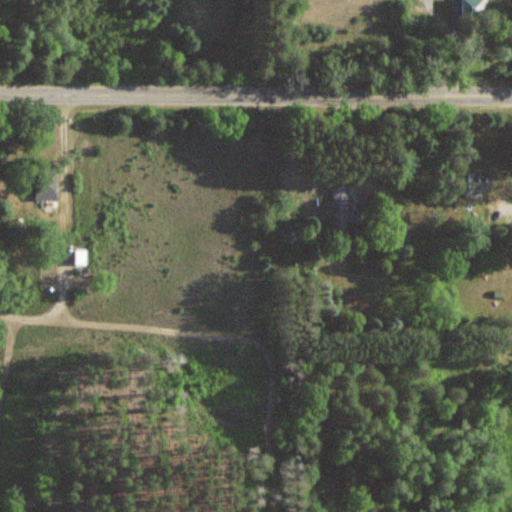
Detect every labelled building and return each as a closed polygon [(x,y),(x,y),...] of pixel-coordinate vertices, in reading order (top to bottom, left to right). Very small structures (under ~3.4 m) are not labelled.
[(485,0),(460,0),(461,16),(486,16),(485,0)] [(36,199),(58,199),(58,168),(36,168),(36,199)] [(459,192),(493,193),(493,173),(459,173),(459,192)] [(349,204),(350,185),(333,185),(333,233),(350,233),(350,223),(374,223),(374,205),(349,204)] [(76,265),(91,265),(91,250),(76,250),(76,265)]
